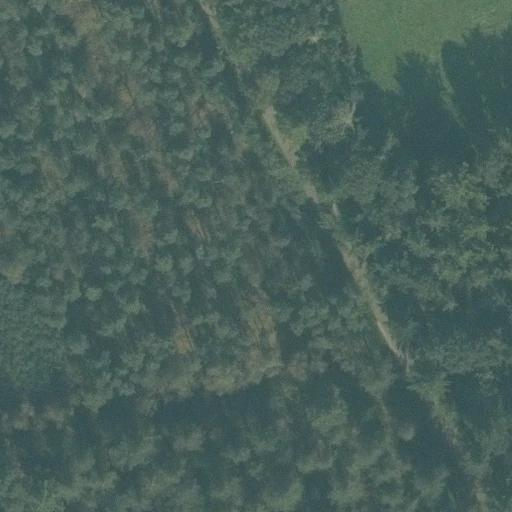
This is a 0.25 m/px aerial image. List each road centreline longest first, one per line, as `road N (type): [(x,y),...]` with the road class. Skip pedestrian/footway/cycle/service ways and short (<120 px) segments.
road 1 (unclassified): [(490,511),(205,0)]
road 2 (track): [(0,436),(398,349)]
